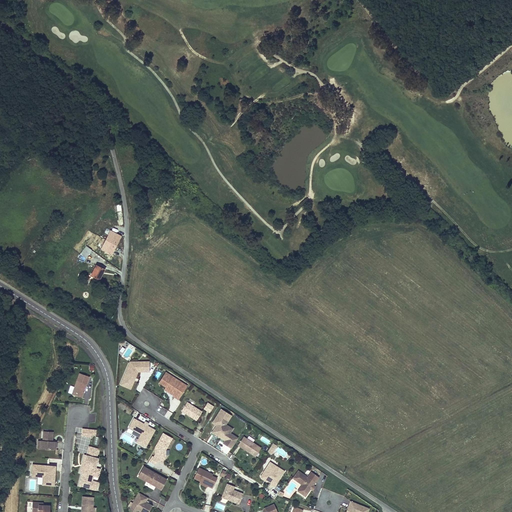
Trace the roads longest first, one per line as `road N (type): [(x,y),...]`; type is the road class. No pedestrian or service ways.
road 1 (unclassified): [(389,510),(130,336),(120,312),(122,195),(99,106),(0,21)]
road 2 (residential): [(118,511),(101,361),(78,335),(0,286)]
